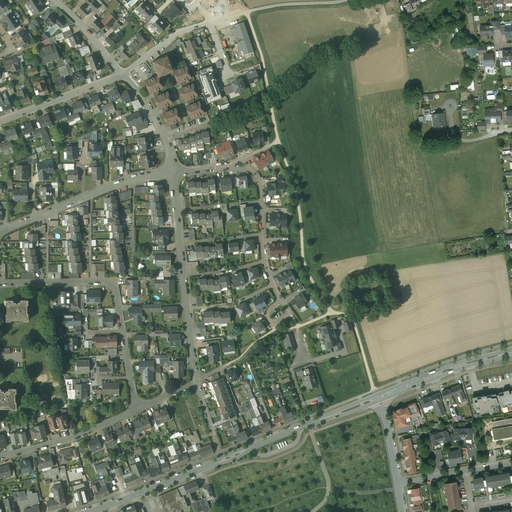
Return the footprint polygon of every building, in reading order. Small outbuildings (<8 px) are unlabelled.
[(31,0),(26,3),(30,9),(41,2),(39,0),(31,0)] [(100,5),(94,0),(88,6),(88,7),(86,9),(89,12),(92,10),(96,14),(101,9),(98,7),(100,5)] [(41,2),(30,9),(34,15),(44,8),(42,6),(43,5),(41,2)] [(153,12),(143,3),(136,9),(146,19),(151,14),(153,12)] [(165,12),(172,20),(180,12),(180,11),(176,7),(173,4),(165,12)] [(178,4),(176,7),(180,11),(180,12),(183,15),(186,12),(178,4)] [(82,5),(77,10),(84,17),(89,12),(86,9),(82,5)] [(7,16),(2,19),(4,22),(3,22),(5,25),(16,18),(12,12),(10,14),(7,16)] [(57,19),(51,13),(44,20),(51,27),(55,23),(60,28),(65,23),(59,17),(57,19)] [(113,18),(109,14),(102,21),(102,22),(100,24),(102,25),(104,24),(108,27),(113,22),(114,22),(115,21),(115,19),(114,18),(113,18)] [(153,17),(151,14),(146,19),(144,20),(147,23),(149,21),(153,17)] [(149,21),(151,24),(152,25),(158,18),(155,15),(153,17),(149,21)] [(93,16),(87,21),(91,25),(96,20),(93,16)] [(40,23),(36,17),(32,20),(36,26),(40,23)] [(16,18),(5,25),(7,28),(8,28),(10,31),(12,29),(15,28),(20,24),(16,18)] [(152,25),(151,24),(150,25),(153,29),(152,29),(158,35),(162,31),(162,30),(166,26),(158,18),(152,25)] [(100,24),(96,20),(91,25),(98,32),(103,26),(100,24)] [(500,21),(491,22),(491,26),(492,26),(492,30),(500,29),(500,26),(500,21)] [(253,51),(243,22),(234,26),(243,55),(253,51)] [(117,23),(111,28),(115,32),(120,26),(117,23)] [(491,26),(481,26),(481,36),(493,35),(492,30),(492,26),(491,26)] [(19,32),(13,36),(16,41),(26,35),(23,30),(19,32)] [(63,33),(54,36),(55,41),(64,38),(64,37),(72,34),(70,30),(63,33)] [(103,30),(96,36),(98,39),(105,33),(103,30)] [(76,34),(68,38),(72,47),(75,46),(81,43),(80,43),(76,34)] [(110,34),(105,39),(112,46),(117,41),(114,37),(110,34)] [(26,35),(16,41),(20,47),(21,45),(27,42),(29,40),(26,35)] [(54,36),(48,39),(50,46),(53,45),(54,47),(57,46),(55,41),(54,36)] [(140,37),(135,41),(141,47),(142,45),(143,47),(147,43),(142,37),(141,38),(140,37)] [(196,38),(186,42),(190,53),(185,55),(188,62),(201,58),(198,49),(200,49),(196,38)] [(135,41),(133,39),(130,41),(132,43),(129,46),(135,52),(141,47),(135,41)] [(84,41),(80,43),(81,43),(75,46),(77,50),(79,49),(86,47),(84,41)] [(50,46),(47,47),(51,59),(58,56),(54,47),(53,45),(50,46)] [(126,50),(122,45),(116,50),(120,53),(119,54),(126,61),(132,55),(126,50)] [(135,52),(129,46),(130,47),(126,50),(132,55),(135,52)] [(47,47),(41,50),(42,52),(45,61),(51,59),(47,47)] [(493,54),(487,55),(487,54),(486,54),(486,53),(478,54),(479,59),(484,58),(485,65),(491,65),(490,64),(494,63),(493,59),(494,59),(494,55),(493,55),(493,54)] [(94,55),(87,58),(89,65),(91,64),(97,62),(94,55)] [(164,57),(153,61),(159,76),(173,70),(172,68),(173,67),(169,58),(168,58),(167,56),(164,57)] [(15,57),(4,62),(5,67),(6,69),(7,70),(11,68),(12,71),(19,69),(17,63),(15,57)] [(97,62),(91,64),(93,71),(101,68),(98,61),(97,62)] [(255,70),(256,73),(261,71),(260,64),(252,67),(253,70),(255,70)] [(215,65),(196,72),(202,89),(201,89),(206,104),(221,99),(216,84),(217,84),(215,78),(220,77),(215,65)] [(186,66),(173,71),(178,83),(180,82),(186,80),(191,78),(186,66)] [(45,69),(40,71),(42,77),(43,76),(44,80),(48,79),(45,69)] [(256,73),(255,70),(253,70),(246,73),(250,84),(259,80),(256,73)] [(81,72),(72,75),(76,83),(84,80),(81,72)] [(42,77),(32,80),(34,87),(37,86),(38,88),(37,89),(40,97),(49,94),(46,85),(44,86),(43,84),(45,83),(44,80),(43,76),(42,77)] [(158,76),(145,81),(149,93),(152,91),(158,89),(162,88),(158,76)] [(64,79),(55,82),(58,90),(67,87),(64,79)] [(235,93),(238,92),(242,91),(242,90),(245,89),(241,79),(238,80),(238,79),(234,81),(231,83),(232,84),(234,92),(235,93)] [(186,80),(180,82),(182,88),(188,86),(186,80)] [(182,88),(180,89),(184,100),(186,100),(192,97),(197,95),(193,84),(188,86),(182,88)] [(234,92),(232,84),(223,88),(226,95),(234,92)] [(117,89),(111,91),(111,92),(107,94),(110,101),(120,98),(120,97),(119,94),(117,89)] [(127,91),(119,94),(120,97),(120,98),(121,101),(122,101),(123,104),(131,101),(127,91)] [(160,95),(154,97),(159,109),(161,108),(167,106),(172,104),(167,92),(160,95)] [(6,101),(4,102),(1,94),(0,94),(0,101),(0,103),(3,111),(12,108),(8,98),(5,99),(6,101)] [(21,96),(19,97),(21,104),(30,101),(27,94),(21,96)] [(93,96),(87,98),(91,106),(100,103),(98,95),(94,97),(93,96)] [(192,97),(186,100),(188,105),(195,103),(192,97)] [(138,99),(131,102),(134,110),(142,107),(138,99)] [(81,100),(75,103),(76,104),(72,105),(75,112),(85,109),(81,100)] [(188,105),(186,106),(190,118),(203,113),(199,101),(195,103),(188,105)] [(60,109),(53,111),(57,120),(67,116),(64,108),(60,110),(60,109)] [(164,113),(163,113),(167,125),(169,124),(175,122),(180,120),(176,108),(169,111),(164,113)] [(493,110),(486,111),(486,123),(491,122),(493,121),(493,122),(494,122),(493,110)] [(498,110),(497,110),(497,111),(493,111),(493,110),(494,122),(494,121),(497,121),(498,122),(501,122),(501,113),(500,110),(498,110)] [(132,114),(126,117),(125,117),(130,127),(135,125),(143,122),(142,121),(138,112),(132,114)] [(444,113),(433,115),(434,126),(446,125),(444,113)] [(48,115),(42,117),(42,118),(39,120),(41,127),(47,125),(48,128),(52,126),(51,124),(51,123),(48,115)] [(143,122),(135,125),(137,132),(148,127),(145,120),(142,121),(143,122)] [(26,124),(20,126),(23,134),(33,130),(30,123),(27,124),(26,124)] [(123,128),(124,136),(132,135),(131,128),(123,128)] [(11,130),(4,132),(8,140),(18,136),(15,129),(11,130)] [(92,131),(81,135),(82,140),(82,141),(93,141),(92,131)] [(209,131),(202,132),(202,134),(203,143),(210,142),(209,131)] [(262,132),(252,133),(254,145),(259,144),(264,143),(263,139),(262,132)] [(46,133),(41,135),(42,138),(44,142),(49,140),(49,139),(46,133)] [(202,134),(195,134),(197,147),(197,149),(203,148),(203,143),(202,134)] [(55,136),(49,139),(49,140),(44,142),(48,149),(59,145),(55,136)] [(143,137),(138,138),(138,139),(139,144),(151,142),(150,136),(143,137)] [(244,138),(235,141),(240,152),(246,150),(248,149),(248,148),(247,147),(244,138)] [(227,142),(221,144),(222,146),(216,149),(218,153),(217,154),(220,160),(225,158),(229,157),(228,156),(234,154),(230,145),(228,141),(227,142)] [(151,142),(139,144),(140,150),(145,149),(152,148),(151,142)] [(71,146),(66,147),(67,158),(68,158),(69,159),(69,158),(77,158),(77,146),(71,146)] [(101,146),(87,146),(88,156),(101,156),(101,146)] [(268,151),(260,155),(266,165),(269,164),(270,164),(274,162),(270,154),(268,151)] [(146,155),(140,156),(140,157),(141,162),(153,160),(152,154),(146,155)] [(266,165),(260,155),(253,159),(255,161),(259,169),(259,170),(263,168),(262,167),(266,165)] [(153,160),(141,162),(142,168),(154,166),(153,160)] [(255,161),(250,164),(256,171),(259,169),(255,161)] [(52,163),(43,164),(44,173),(53,172),(52,163)] [(27,165),(16,165),(16,170),(19,170),(19,178),(27,178),(27,179),(28,179),(27,165)] [(97,167),(91,167),(91,180),(102,180),(102,167),(97,167)] [(67,170),(67,180),(77,180),(77,171),(73,171),(67,170)] [(246,176),(236,177),(237,185),(243,184),(244,188),(248,188),(246,176)] [(230,178),(220,179),(221,186),(221,191),(231,190),(231,185),(230,178)] [(214,179),(207,180),(207,182),(208,191),(209,190),(209,189),(215,189),(215,190),(214,179)] [(278,183),(271,184),(267,185),(269,196),(269,195),(273,194),(274,195),(278,194),(283,193),(282,189),(284,189),(283,183),(283,182),(278,183)] [(153,185),(153,186),(153,195),(158,195),(163,195),(163,190),(161,190),(161,185),(153,185)] [(21,187),(20,190),(14,190),(14,200),(27,200),(28,190),(27,190),(27,187),(21,187)] [(51,187),(42,187),(42,195),(40,195),(40,200),(51,200),(51,187)] [(246,208),(244,208),(244,213),(245,219),(254,218),(252,207),(246,208)] [(227,211),(227,212),(228,221),(238,220),(237,209),(227,211)] [(198,213),(191,213),(191,218),(192,223),(199,222),(198,214),(198,213)] [(281,214),(270,214),(270,223),(270,226),(286,226),(286,215),(286,214),(281,214)] [(77,215),(68,215),(68,226),(69,226),(77,226),(77,215)] [(191,218),(190,218),(191,224),(192,224),(192,227),(199,226),(199,225),(199,222),(192,223),(191,218)] [(167,231),(153,231),(154,238),(158,237),(158,245),(164,245),(166,245),(168,245),(167,231)] [(253,240),(243,241),(244,244),(245,251),(255,250),(254,245),(253,240)] [(238,242),(228,243),(229,252),(238,251),(239,251),(238,244),(238,242)] [(286,243),(270,244),(270,248),(271,256),(286,255),(286,247),(286,243)] [(202,246),(195,246),(196,257),(203,256),(202,247),(202,246)] [(170,255),(154,255),(155,264),(163,263),(163,270),(163,277),(171,277),(170,255)] [(80,262),(72,263),(72,273),(78,273),(81,273),(81,262),(80,262)] [(124,266),(124,262),(122,262),(114,262),(114,273),(124,272),(124,269),(124,266)] [(291,262),(284,265),(287,271),(290,270),(294,269),(291,262)] [(256,268),(247,270),(249,275),(250,279),(259,276),(256,268)] [(287,271),(283,273),(288,283),(294,280),(290,270),(287,271)] [(238,273),(234,274),(232,275),(235,286),(244,284),(242,277),(241,274),(239,273),(238,273)] [(283,273),(277,276),(277,277),(281,285),(281,286),(282,286),(282,287),(285,286),(284,285),(288,283),(283,273)] [(206,279),(199,279),(200,290),(207,289),(206,280),(206,279)] [(137,296),(137,280),(127,280),(127,281),(125,281),(125,289),(130,289),(130,296),(137,296)] [(163,280),(157,280),(154,280),(154,281),(154,287),(163,287),(164,295),(174,295),(173,290),(173,280),(163,280)] [(100,291),(86,292),(86,301),(94,301),(94,302),(100,302),(100,291)] [(69,292),(60,292),(60,305),(63,305),(68,305),(70,305),(69,299),(69,292)] [(312,299),(307,292),(302,295),(308,302),(312,299)] [(301,294),(293,300),(299,308),(303,305),(305,305),(307,304),(307,303),(308,302),(302,295),(301,294)] [(80,303),(80,295),(74,295),(75,303),(71,303),(71,307),(76,307),(76,304),(80,304),(80,303)] [(262,297),(253,301),(254,302),(257,309),(266,305),(262,297)] [(20,302),(13,302),(13,300),(6,300),(6,301),(5,301),(5,305),(7,305),(7,314),(6,314),(6,320),(6,321),(11,321),(11,320),(23,320),(23,321),(27,321),(27,320),(28,319),(28,313),(27,313),(27,304),(28,304),(28,300),(27,300),(20,300),(20,302)] [(244,303),(236,307),(240,316),(248,312),(245,306),(244,303)] [(250,304),(245,306),(248,312),(249,314),(254,312),(250,304)] [(177,307),(171,307),(171,308),(168,308),(168,307),(164,307),(164,319),(171,319),(177,319),(177,307)] [(142,308),(130,308),(130,317),(134,317),(134,325),(141,325),(141,317),(142,317),(142,308)] [(212,311),(203,312),(204,323),(214,322),(213,312),(212,311)] [(229,311),(219,312),(220,322),(221,323),(230,322),(230,321),(229,311)] [(80,315),(67,315),(67,319),(68,325),(72,325),(80,325),(80,315)] [(102,316),(98,316),(98,317),(98,327),(107,327),(107,326),(107,316),(102,316)] [(337,319),(330,321),(331,324),(333,328),(339,326),(337,319)] [(260,321),(252,326),(257,333),(259,332),(259,333),(263,331),(262,329),(264,328),(260,321)] [(349,321),(343,323),(346,331),(352,329),(349,321)] [(331,324),(320,327),(320,328),(318,329),(317,330),(318,332),(320,333),(322,333),(323,339),(335,335),(333,328),(331,324)] [(296,347),(291,333),(283,335),(287,349),(296,347)] [(145,336),(145,335),(134,336),(134,345),(137,345),(141,345),(142,350),(141,350),(141,351),(147,351),(146,345),(147,344),(147,336),(145,336)] [(180,335),(169,335),(169,345),(180,345),(180,335)] [(335,335),(323,339),(322,339),(321,341),(321,343),(323,344),(325,343),(326,348),(333,346),(337,344),(335,335)] [(115,336),(107,336),(107,337),(108,337),(108,347),(115,347),(115,336)] [(96,337),(96,342),(96,348),(108,347),(108,337),(96,337)] [(77,338),(68,338),(68,346),(69,346),(69,350),(76,350),(76,342),(77,342),(77,338)] [(228,342),(222,343),(223,352),(234,350),(233,341),(228,342)] [(337,344),(333,346),(334,351),(341,349),(339,343),(337,344)] [(218,353),(208,354),(209,361),(218,360),(218,356),(218,353)] [(153,361),(145,362),(144,359),(142,359),(143,362),(139,362),(139,371),(152,371),(153,370),(153,364),(153,361)] [(89,371),(89,361),(76,361),(77,372),(89,371)] [(116,361),(108,361),(108,368),(109,368),(109,373),(117,372),(117,371),(117,370),(117,369),(116,361)] [(183,361),(173,361),(173,365),(173,378),(183,378),(183,361)] [(311,367),(305,369),(307,375),(303,377),(307,389),(317,386),(311,367)] [(233,369),(227,372),(228,374),(231,382),(237,379),(237,377),(234,371),(233,369)] [(152,371),(143,371),(143,383),(147,383),(152,383),(152,371)] [(213,381),(211,382),(214,388),(225,384),(222,378),(219,379),(213,381)] [(72,385),(72,379),(65,379),(68,399),(76,398),(76,390),(75,390),(75,385),(72,385)] [(244,383),(249,398),(254,397),(248,382),(244,383)] [(85,384),(80,384),(75,384),(75,385),(75,390),(76,390),(76,398),(87,398),(86,386),(86,385),(85,384)] [(119,384),(102,384),(102,394),(119,394),(119,384)] [(225,384),(214,388),(216,394),(227,390),(225,384)] [(460,385),(451,388),(454,396),(458,394),(461,402),(466,401),(460,385)] [(8,390),(1,391),(1,388),(0,388),(0,408),(11,408),(11,409),(16,409),(16,408),(16,401),(15,401),(15,392),(16,392),(16,388),(15,389),(15,388),(8,388),(8,390)] [(454,396),(451,388),(442,392),(445,399),(451,397),(453,402),(452,403),(453,405),(457,403),(455,397),(454,396)] [(278,389),(272,391),(275,397),(281,395),(278,389)] [(216,394),(216,395),(218,401),(229,396),(227,390),(216,394)] [(497,395),(494,396),(496,405),(501,403),(502,406),(511,402),(511,390),(509,391),(510,393),(508,394),(507,390),(502,392),(503,395),(498,397),(497,395)] [(440,393),(430,397),(431,401),(432,400),(433,404),(434,404),(438,413),(440,412),(441,415),(446,414),(441,401),(443,401),(440,393)] [(494,395),(471,398),(472,408),(473,408),(473,410),(478,410),(478,414),(483,413),(483,412),(488,411),(488,412),(493,412),(493,410),(494,409),(493,405),(496,405),(494,396),(494,395)] [(229,396),(218,401),(221,407),(231,403),(232,403),(229,396)] [(430,397),(420,400),(423,408),(433,404),(432,400),(431,401),(430,397)] [(293,411),(285,414),(284,411),(285,410),(280,399),(276,400),(280,412),(285,423),(296,419),(293,411)] [(250,403),(250,402),(239,406),(242,414),(249,411),(252,419),(256,418),(250,403)] [(260,416),(254,402),(250,403),(256,418),(260,416)] [(221,407),(220,407),(223,413),(234,409),(231,403),(221,407)] [(394,411),(396,427),(415,424),(414,423),(419,421),(418,418),(421,417),(415,403),(408,407),(407,406),(394,411)] [(165,407),(158,410),(163,422),(164,423),(170,420),(170,419),(166,409),(165,407)] [(462,420),(461,415),(457,416),(455,407),(451,408),(454,422),(462,420)] [(234,409),(223,413),(225,420),(236,415),(234,409)] [(158,410),(153,413),(154,415),(153,416),(154,419),(156,424),(157,424),(163,422),(158,410)] [(285,423),(280,412),(277,413),(279,417),(273,419),(276,427),(285,423)] [(56,415),(47,417),(51,430),(52,431),(54,430),(54,429),(59,428),(56,417),(56,415)] [(56,417),(59,428),(59,430),(64,429),(65,430),(67,430),(67,428),(64,415),(56,417)] [(146,416),(139,419),(144,429),(150,427),(151,427),(149,422),(146,416)] [(268,422),(262,424),(260,418),(257,419),(257,421),(262,432),(270,429),(268,422)] [(494,428),(495,429),(493,429),(493,431),(493,433),(493,434),(494,435),(495,436),(495,437),(496,439),(497,439),(499,439),(500,438),(501,437),(502,436),(503,436),(504,435),(505,436),(506,436),(508,437),(509,436),(510,436),(511,435),(511,433),(511,418),(492,422),(493,428),(494,428)] [(139,419),(133,421),(135,428),(138,433),(141,432),(140,431),(144,429),(139,419)] [(235,422),(234,422),(234,421),(231,422),(232,427),(239,442),(247,438),(244,431),(239,433),(237,430),(239,429),(235,422)] [(262,432),(257,421),(254,422),(254,423),(255,426),(250,428),(253,436),(262,432)] [(43,424),(34,426),(34,428),(30,429),(33,438),(37,437),(37,439),(46,436),(43,424)] [(129,430),(127,425),(122,427),(123,429),(127,439),(133,436),(131,431),(129,430)] [(232,436),(227,438),(230,445),(239,442),(232,427),(228,428),(229,432),(231,431),(232,436)] [(494,428),(493,428),(493,429),(492,429),(492,430),(491,430),(493,441),(511,438),(511,433),(511,435),(510,436),(509,436),(508,437),(506,436),(505,436),(504,435),(503,436),(502,436),(501,437),(500,438),(499,439),(497,439),(496,439),(495,437),(495,436),(494,435),(493,434),(493,433),(493,431),(493,429),(495,429),(494,428)] [(123,429),(121,429),(120,429),(118,430),(118,431),(116,431),(118,434),(119,439),(120,441),(123,440),(125,441),(127,440),(127,439),(123,429)] [(446,430),(441,431),(444,442),(450,441),(449,438),(450,438),(448,432),(447,432),(446,430)] [(441,432),(436,434),(436,433),(440,444),(440,443),(444,442),(444,443),(444,442),(441,431),(441,432)] [(17,432),(10,433),(12,444),(19,443),(17,433),(17,432)] [(25,432),(17,433),(19,443),(20,444),(27,443),(25,432)] [(111,433),(109,434),(108,434),(106,434),(106,435),(105,436),(106,440),(109,447),(116,444),(115,440),(114,438),(113,439),(111,433),(110,433),(111,433)] [(436,433),(431,435),(431,437),(433,444),(433,443),(434,446),(440,444),(436,433)] [(98,438),(88,442),(91,451),(95,450),(95,451),(102,448),(99,440),(98,438)] [(411,438),(404,439),(405,443),(403,443),(404,449),(406,449),(406,452),(414,450),(414,447),(412,447),(411,438)] [(177,443),(172,445),(176,454),(181,465),(190,462),(187,454),(181,456),(180,455),(181,454),(177,443)] [(172,445),(172,444),(168,446),(170,452),(171,452),(172,455),(173,455),(176,454),(172,445)] [(195,445),(192,446),(194,451),(189,453),(192,461),(200,457),(196,446),(195,445)] [(210,445),(201,448),(199,445),(196,446),(200,457),(213,452),(210,445)] [(71,448),(57,452),(60,464),(69,462),(68,458),(73,457),(71,448)] [(414,450),(406,452),(407,453),(405,454),(406,459),(407,459),(408,461),(416,460),(414,450)] [(455,451),(451,452),(451,453),(448,453),(450,463),(456,462),(455,451)] [(459,452),(459,451),(455,451),(456,462),(463,461),(461,451),(459,452)] [(50,454),(43,456),(46,467),(51,466),(53,466),(51,457),(50,454)] [(176,454),(173,455),(174,459),(169,461),(172,469),(181,465),(176,454)] [(43,456),(37,458),(38,460),(40,469),(42,469),(46,467),(43,456)] [(154,467),(149,469),(152,477),(161,473),(156,459),(155,457),(151,458),(151,459),(154,467)] [(162,464),(159,457),(156,459),(161,473),(170,469),(167,462),(162,464)] [(29,460),(19,462),(22,470),(24,469),(25,472),(31,471),(29,462),(29,460)] [(416,460),(408,461),(408,464),(407,464),(408,470),(409,470),(410,473),(417,472),(415,463),(416,463),(416,460)] [(107,461),(95,466),(97,473),(101,472),(102,475),(107,473),(106,470),(109,469),(108,465),(109,465),(107,461)] [(148,469),(144,471),(140,461),(136,463),(143,480),(152,477),(148,469)] [(72,463),(64,465),(65,472),(66,472),(67,476),(66,476),(69,486),(71,485),(74,484),(74,486),(81,484),(77,469),(74,470),(72,463)] [(143,480),(136,463),(130,466),(133,473),(135,471),(136,474),(132,476),(135,483),(143,480)] [(8,465),(0,467),(0,477),(0,478),(9,476),(11,476),(9,470),(8,465)] [(120,467),(114,469),(118,477),(123,475),(120,467)] [(47,470),(46,471),(47,473),(48,476),(59,473),(58,468),(52,469),(47,470)] [(497,486),(497,487),(502,486),(502,485),(511,483),(511,482),(510,476),(510,473),(508,473),(508,472),(502,473),(502,474),(494,475),(493,474),(487,475),(488,476),(486,477),(486,480),(487,486),(487,487),(497,486)] [(132,476),(124,479),(127,487),(135,483),(132,476)] [(475,489),(485,488),(484,486),(484,480),(483,477),(481,477),(475,478),(475,479),(473,479),(474,483),(475,489)] [(97,480),(91,483),(97,499),(109,494),(106,486),(102,488),(101,488),(97,480)] [(196,481),(177,489),(179,494),(181,493),(183,496),(187,494),(189,497),(191,504),(196,502),(195,499),(194,499),(192,492),(199,489),(196,481)] [(457,482),(446,483),(450,507),(461,505),(460,501),(462,500),(461,497),(460,498),(458,489),(460,489),(459,486),(458,486),(457,482)] [(74,486),(72,486),(74,492),(73,492),(77,505),(87,502),(89,502),(86,488),(83,483),(81,484),(74,486)] [(61,485),(52,486),(53,491),(50,492),(51,499),(55,498),(55,499),(47,501),(49,510),(66,506),(64,497),(61,484),(61,485)] [(210,487),(203,489),(206,498),(213,495),(210,487)] [(419,488),(412,489),(413,493),(411,493),(413,500),(414,500),(414,503),(421,502),(420,497),(422,497),(421,493),(420,493),(419,488)] [(181,493),(179,494),(177,489),(158,496),(164,511),(175,511),(188,507),(184,498),(189,497),(187,494),(183,496),(181,493)] [(32,494),(27,495),(28,499),(36,497),(38,506),(39,507),(40,507),(36,493),(32,494)] [(36,497),(28,499),(28,500),(30,508),(24,510),(24,511),(39,511),(39,507),(38,506),(36,497)] [(191,504),(194,511),(198,511),(202,510),(202,511),(208,511),(210,511),(205,498),(196,502),(191,504)] [(421,502),(414,503),(415,507),(414,507),(414,511),(422,511),(423,511),(424,511),(423,507),(422,507),(421,502)] [(5,505),(6,511),(15,511),(14,503),(10,503),(5,505)]
